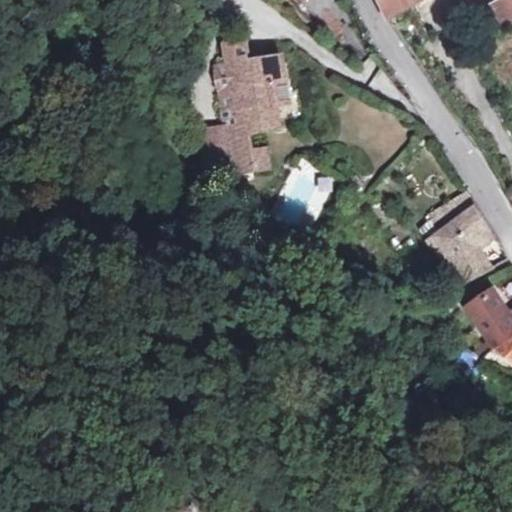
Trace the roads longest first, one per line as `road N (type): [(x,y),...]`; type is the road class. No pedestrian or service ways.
road 1 (residential): [(372,0),(398,61),(511,235)]
road 2 (unknown): [(398,61),(251,0)]
